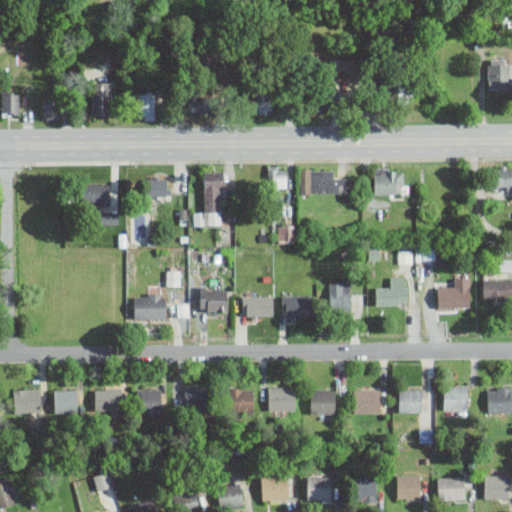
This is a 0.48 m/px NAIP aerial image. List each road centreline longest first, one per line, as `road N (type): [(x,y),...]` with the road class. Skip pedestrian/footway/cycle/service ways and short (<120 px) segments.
road 1 (tertiary): [(511,139),(0,145)]
road 2 (residential): [(511,352),(0,356)]
road 3 (residential): [(4,146),(11,356)]
